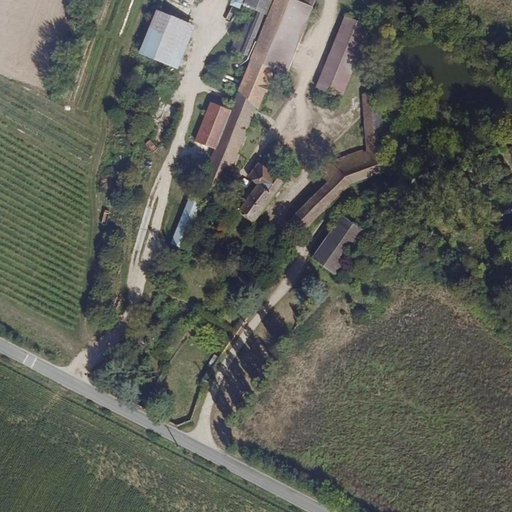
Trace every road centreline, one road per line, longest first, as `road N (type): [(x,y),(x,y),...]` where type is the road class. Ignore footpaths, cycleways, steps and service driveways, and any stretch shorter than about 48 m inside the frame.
road 1 (tertiary): [(317,511),(0,346)]
road 2 (unknown): [(292,269),(307,240),(376,185),(511,140)]
